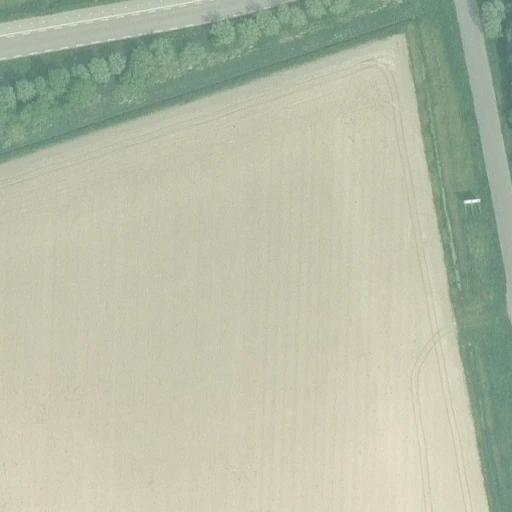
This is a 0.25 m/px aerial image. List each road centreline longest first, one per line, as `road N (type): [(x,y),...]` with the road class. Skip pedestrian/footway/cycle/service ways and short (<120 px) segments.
road 1 (tertiary): [(0,49),(254,0)]
road 2 (residential): [(463,0),(511,241)]
